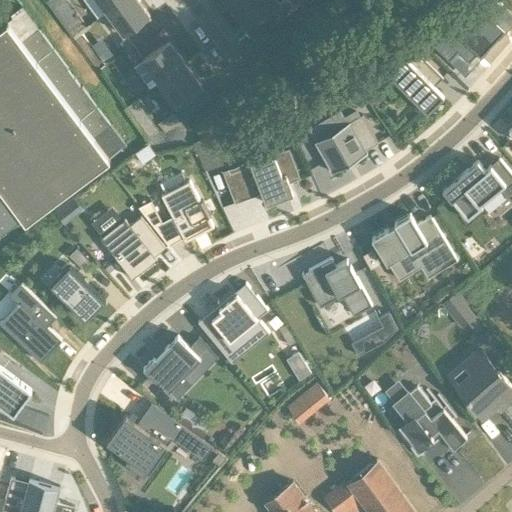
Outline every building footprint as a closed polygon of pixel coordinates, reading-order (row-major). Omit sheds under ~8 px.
[(98,0),(107,11),(122,0),(98,0)] [(141,21),(146,17),(150,15),(138,0),(122,0),(107,11),(124,34),(140,22),(141,21)] [(241,0),(231,8),(245,26),(244,26),(245,27),(265,13),(271,22),(270,23),(271,24),(301,3),(300,2),(294,6),(289,0),(241,0)] [(0,231),(22,215),(26,221),(110,158),(95,138),(111,126),(82,86),(80,87),(67,69),(68,68),(21,6),(10,14),(12,17),(7,21),(7,22),(0,27),(0,231)] [(128,38),(120,44),(127,53),(135,48),(128,38)] [(165,43),(160,47),(159,48),(142,60),(159,82),(185,63),(169,40),(165,43)] [(424,112),(426,111),(427,112),(444,95),(434,85),(443,77),(410,45),(385,70),(416,100),(414,102),(424,112)] [(135,48),(127,53),(134,63),(142,57),(135,48)] [(202,86),(185,63),(159,82),(176,105),(192,93),(193,92),(198,88),(202,86)] [(280,120),(275,103),(262,108),(268,124),(280,120)] [(366,149),(378,142),(362,114),(349,122),(349,121),(314,141),(332,173),(367,153),(366,149)] [(148,144),(135,153),(142,163),(155,154),(148,144)] [(222,171),(235,203),(262,193),(266,204),(293,193),(289,182),(300,178),(288,148),(274,154),(272,150),(249,159),(249,161),(222,171)] [(477,160),(442,189),(467,220),(482,207),(480,204),(500,187),(510,200),(511,198),(511,173),(499,158),(485,169),(477,160)] [(195,240),(218,228),(200,176),(170,191),(195,240)] [(153,226),(162,222),(151,200),(138,207),(153,226)] [(62,221),(69,216),(61,207),(55,212),(62,221)] [(388,262),(398,279),(421,265),(418,259),(445,243),(456,260),(457,259),(430,215),(416,223),(410,213),(394,223),(395,224),(371,238),(387,263),(388,262)] [(132,278),(157,259),(154,256),(165,247),(141,216),(129,225),(125,218),(100,238),(117,260),(122,266),(132,278)] [(91,262),(76,248),(69,255),(84,269),(91,262)] [(378,265),(371,250),(363,254),(370,269),(378,265)] [(302,273),(320,306),(342,294),(353,315),(372,305),(347,259),(335,265),(331,257),(302,273)] [(106,299),(69,264),(49,285),(86,320),(106,299)] [(11,295),(19,303),(0,323),(41,361),(62,339),(47,326),(56,316),(22,284),(11,295)] [(444,302),(465,325),(479,313),(458,290),(444,302)] [(225,314),(205,330),(228,357),(252,337),(258,345),(271,334),(261,321),(271,313),(260,300),(250,308),(240,296),(222,311),(225,314)] [(296,341),(285,324),(278,328),(289,346),(296,341)] [(196,338),(188,346),(177,335),(155,358),(154,356),(142,368),(155,380),(156,379),(168,390),(198,359),(206,367),(216,357),(196,338)] [(466,395),(481,413),(494,403),(498,408),(501,404),(495,397),(500,393),(506,400),(511,395),(511,387),(496,369),(495,370),(478,350),(462,363),(470,372),(457,383),(467,395),(466,395)] [(0,366),(0,404),(16,417),(34,392),(0,366)] [(288,401),(300,420),(333,400),(321,381),(288,401)] [(397,431),(414,452),(433,435),(432,433),(438,428),(453,445),(451,446),(452,447),(471,432),(470,431),(466,434),(452,418),(455,415),(456,416),(457,415),(438,393),(437,394),(447,405),(443,407),(427,388),(426,389),(435,399),(431,402),(417,385),(409,392),(409,391),(394,403),(409,420),(397,431)] [(125,414),(106,441),(130,457),(125,464),(144,477),(172,437),(202,459),(212,445),(202,438),(176,420),(151,402),(137,423),(125,414)] [(186,406),(176,420),(202,438),(212,425),(186,406)] [(414,511),(375,461),(348,481),(360,495),(373,511),(414,511)] [(58,485),(51,484),(29,478),(28,482),(26,488),(11,483),(9,483),(5,499),(1,511),(72,511),(74,506),(60,502),(60,501),(56,501),(60,486),(58,485)] [(315,511),(312,509),(313,508),(292,481),(266,500),(274,511),(315,511)] [(336,511),(339,511),(360,495),(348,481),(325,498),(336,511)]
